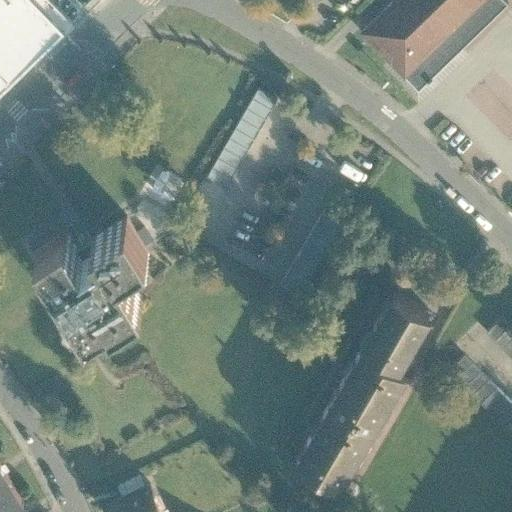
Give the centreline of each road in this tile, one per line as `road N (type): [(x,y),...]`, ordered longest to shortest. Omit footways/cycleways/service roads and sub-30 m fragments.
road 1 (residential): [(511,236),(379,111),(213,0)]
road 2 (residential): [(0,135),(134,0)]
road 3 (residential): [(0,381),(74,511)]
